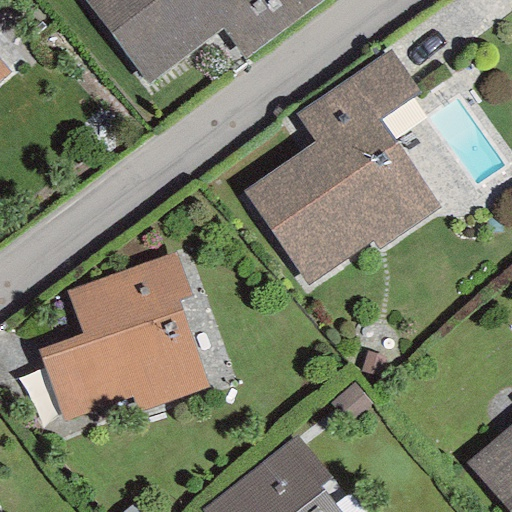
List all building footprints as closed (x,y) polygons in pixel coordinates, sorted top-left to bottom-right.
[(95,0),(135,52),(202,0),(217,0),(250,42),(305,0),(95,0)] [(303,274),(417,195),(363,119),(403,91),(386,66),(310,119),(331,149),(254,202),(303,274)] [(142,402),(197,384),(168,297),(181,293),(172,264),(77,295),(93,345),(53,358),(71,409),(137,387),(142,402)] [(511,438),(479,466),(511,505),(511,438)] [(324,511),(303,485),(316,475),(296,450),(219,511),(324,511)]
